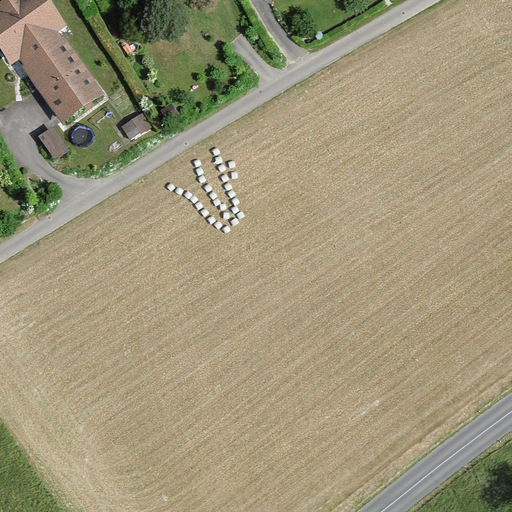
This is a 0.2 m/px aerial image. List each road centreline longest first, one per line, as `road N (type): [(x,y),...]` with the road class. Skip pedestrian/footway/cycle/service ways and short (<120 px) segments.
road 1 (unclassified): [(0,256),(421,0)]
road 2 (secondary): [(385,511),(511,411)]
